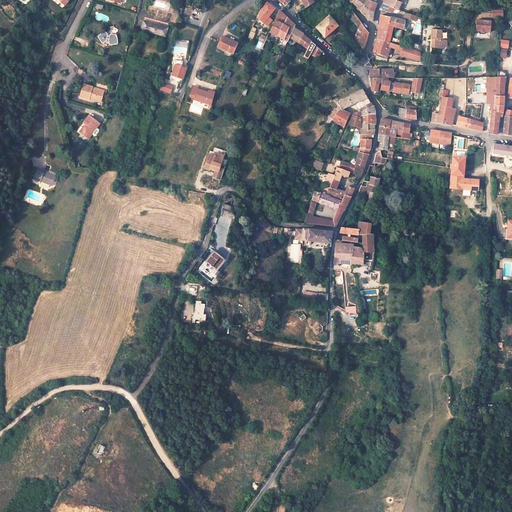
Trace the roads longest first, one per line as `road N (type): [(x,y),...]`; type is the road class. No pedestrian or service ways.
road 1 (residential): [(336,231),(282,227),(221,190),(163,343),(131,398)]
road 2 (residential): [(336,231),(330,376),(308,424),(246,511)]
road 3 (track): [(491,222),(488,350),(445,440),(442,511)]
road 4 (track): [(204,511),(121,392),(58,389),(0,433)]
road 5 (track): [(330,351),(259,340),(225,299),(179,284)]
road 6 (track): [(84,387),(107,403),(108,417),(55,500)]
road 7 (unknown): [(472,20),(459,61),(398,60),(365,50)]
road 8 (residential): [(378,112),(374,149),(336,231)]
